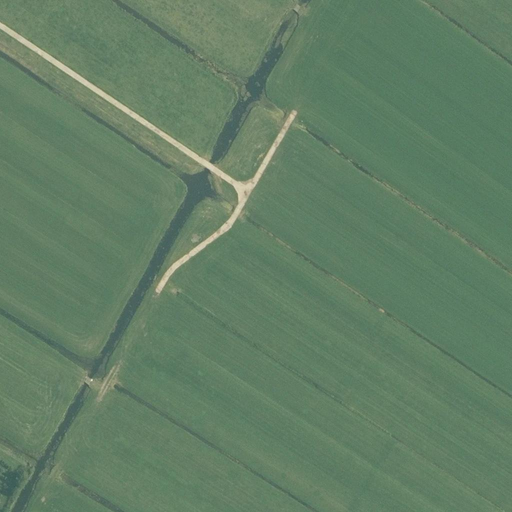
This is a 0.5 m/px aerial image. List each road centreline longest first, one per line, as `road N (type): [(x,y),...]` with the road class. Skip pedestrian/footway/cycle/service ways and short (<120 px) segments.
road 1 (track): [(48,488),(174,265),(232,220),(288,124),(324,26),(347,0)]
road 2 (track): [(244,194),(0,29)]
